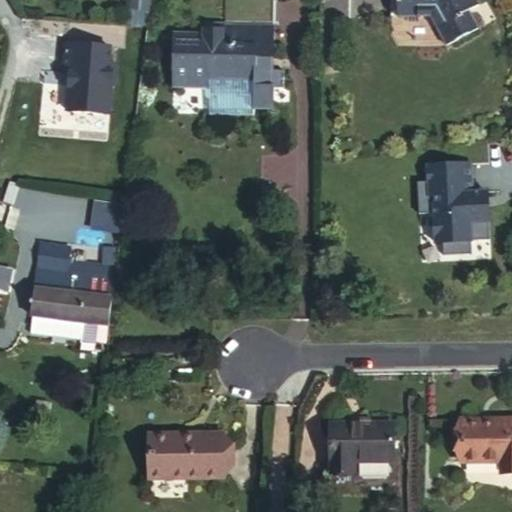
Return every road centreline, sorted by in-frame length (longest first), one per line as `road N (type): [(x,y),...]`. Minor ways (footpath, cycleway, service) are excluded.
road 1 (residential): [(511,349),(259,366)]
road 2 (unknown): [(15,0),(21,34),(0,131)]
